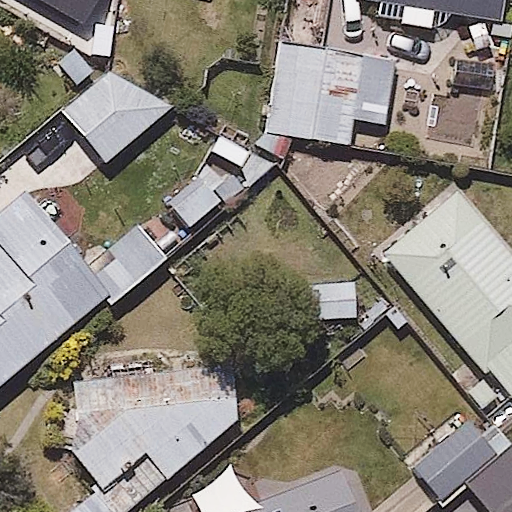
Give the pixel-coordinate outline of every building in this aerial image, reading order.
[(497,16),(499,0),(378,0),(378,4),(396,7),(394,22),(432,28),(436,6),(497,16)] [(354,52),(277,43),(267,131),(343,140),(354,52)] [(122,45),(53,105),(102,163),(172,102),(122,45)] [(241,148),(227,130),(205,146),(213,158),(162,195),(185,226),(270,164),(253,140),(241,148)] [(94,176),(67,141),(0,192),(0,235),(1,237),(0,237),(0,375),(160,253),(135,219),(92,250),(110,211),(87,181),(94,176)] [(484,368),(507,397),(511,392),(511,254),(456,182),(372,247),(397,279),(403,275),(478,373),(484,368)] [(356,317),(356,276),(304,277),(304,317),(356,317)] [(119,511),(164,471),(240,409),(211,374),(208,353),(173,354),(175,373),(73,377),(69,445),(101,482),(67,511),(119,511)] [(462,481),(488,511),(503,511),(511,505),(511,437),(498,421),(479,438),(460,416),(409,460),(442,499),(462,481)] [(210,511),(352,511),(339,470),(210,511)]
